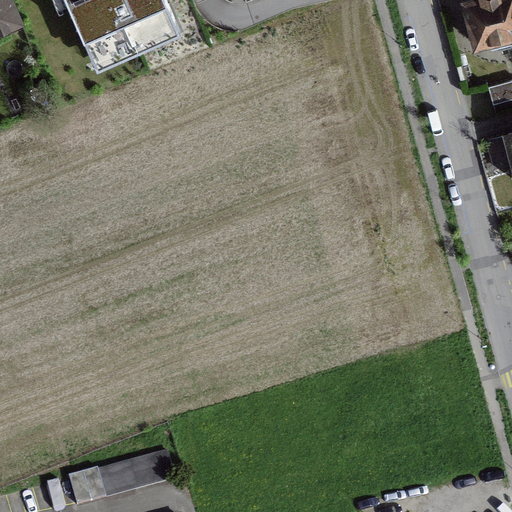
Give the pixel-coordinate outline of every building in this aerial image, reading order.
[(0,0),(0,30),(19,22),(9,0),(0,0)] [(175,18),(166,0),(68,0),(93,55),(175,18)] [(511,0),(477,0),(464,4),(475,45),(488,42),(490,48),(496,52),(509,49),(511,42),(511,40),(511,36),(511,35),(511,0)] [(511,81),(487,88),(491,105),(511,99),(511,81)] [(97,471),(105,498),(172,479),(165,453),(97,471)]
